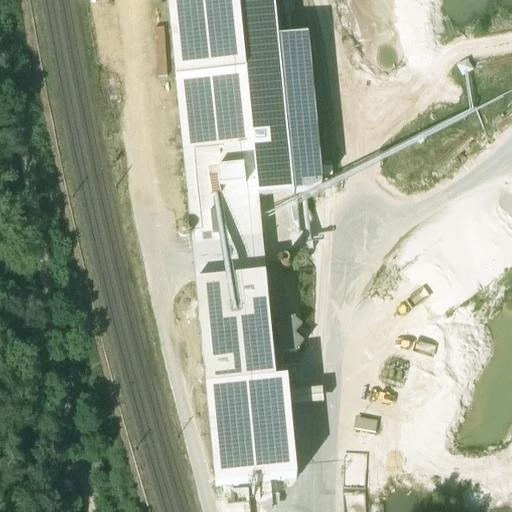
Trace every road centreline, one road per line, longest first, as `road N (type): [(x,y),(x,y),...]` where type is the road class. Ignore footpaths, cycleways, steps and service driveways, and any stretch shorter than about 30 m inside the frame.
road 1 (track): [(98,511),(0,46)]
road 2 (track): [(320,0),(348,100),(358,219),(395,242)]
